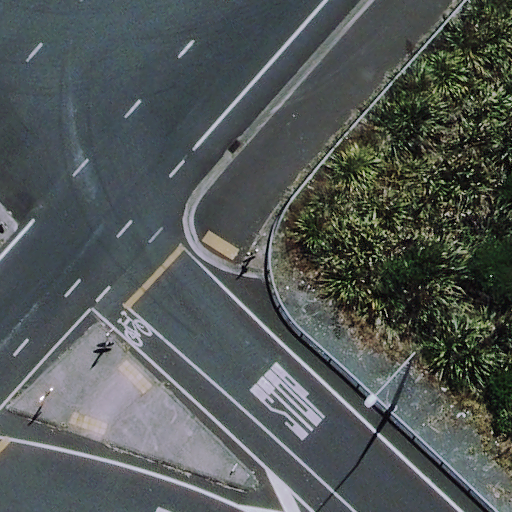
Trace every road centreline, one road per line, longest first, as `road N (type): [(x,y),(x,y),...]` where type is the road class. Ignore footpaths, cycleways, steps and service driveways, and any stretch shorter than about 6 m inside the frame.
road 1 (motorway): [(400,511),(156,277),(104,194)]
road 2 (primary): [(270,0),(104,194)]
road 3 (motorway): [(104,194),(0,42)]
road 4 (primary): [(104,194),(0,312)]
